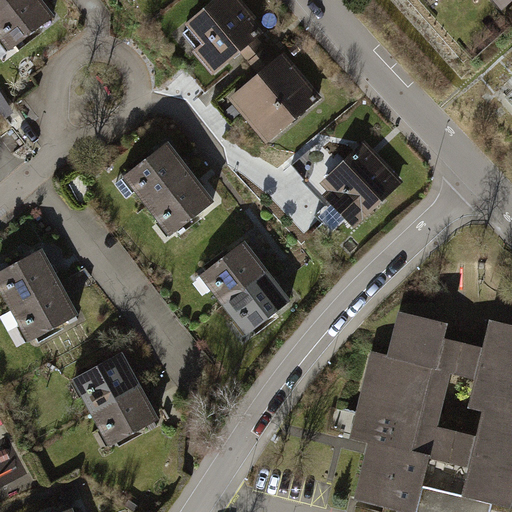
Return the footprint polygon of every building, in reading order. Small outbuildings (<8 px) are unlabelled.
[(35,0),(29,0),(0,20),(0,60),(5,67),(56,30),(35,0)] [(0,0),(0,20),(29,0),(0,0)] [(271,54),(230,0),(228,0),(179,37),(214,84),(246,61),(251,69),(271,54)] [(511,21),(511,0),(481,0),(505,28),(511,21)] [(280,66),(271,54),(251,69),(262,83),(230,108),(264,153),(324,108),(289,60),(280,66)] [(406,197),(367,152),(316,196),(356,241),(406,197)] [(146,222),(189,190),(166,160),(124,193),(146,222)] [(189,190),(146,222),(169,252),(212,220),(189,190)] [(222,321),(272,281),(247,250),(197,290),(222,321)] [(0,306),(8,321),(60,292),(43,260),(0,283),(0,306)] [(272,281),(222,321),(245,350),(295,310),(272,281)] [(60,292),(8,321),(27,356),(80,328),(60,292)] [(511,329),(490,324),(482,355),(445,346),(448,335),(400,323),(390,365),(372,361),(350,444),(369,449),(355,503),(391,511),(417,511),(423,491),(430,462),(466,471),(459,500),(492,508),(508,511),(510,511),(511,506),(511,329)] [(89,427),(143,399),(126,365),(71,394),(89,427)] [(143,399),(89,427),(107,461),(161,433),(143,399)] [(17,433),(0,438),(0,495),(34,485),(17,433)] [(423,491),(417,511),(490,511),(492,508),(459,500),(423,491)]
